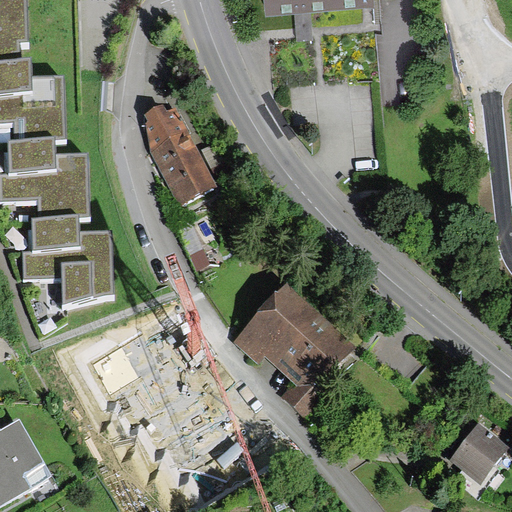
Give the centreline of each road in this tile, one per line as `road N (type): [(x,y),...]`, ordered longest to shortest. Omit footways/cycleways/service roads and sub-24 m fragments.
road 1 (residential): [(362,511),(214,340),(151,220),(128,142),(135,67),(150,11),(185,0)]
road 2 (tertiary): [(199,0),(253,122),(305,193),(511,375)]
